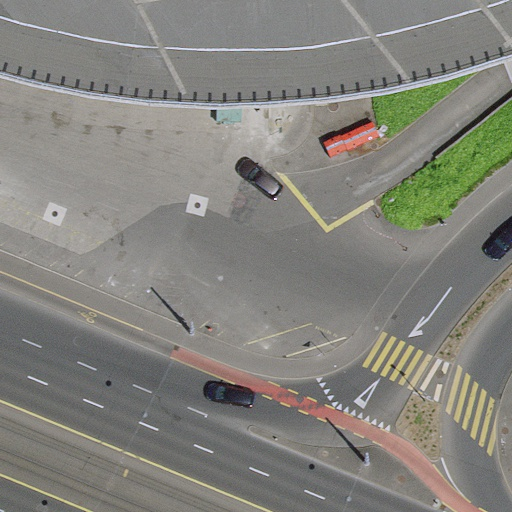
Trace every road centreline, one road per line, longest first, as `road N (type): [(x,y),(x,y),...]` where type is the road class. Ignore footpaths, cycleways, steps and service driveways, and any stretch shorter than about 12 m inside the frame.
road 1 (unclassified): [(511,226),(465,270),(387,376),(351,409),(179,418)]
road 2 (primary): [(381,511),(179,418)]
road 3 (unclassified): [(499,511),(475,460),(473,410),(494,351),(511,329)]
road 4 (primary): [(179,418),(0,344)]
